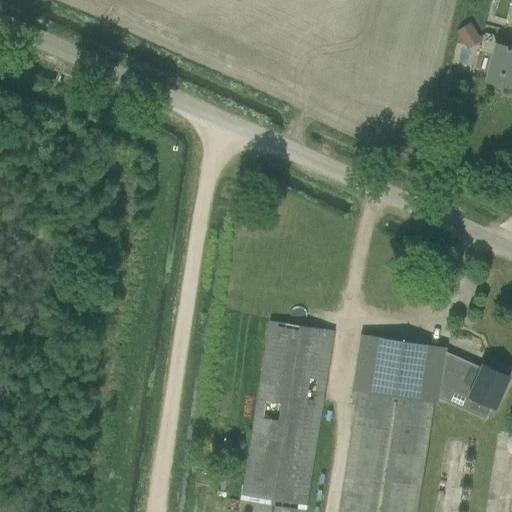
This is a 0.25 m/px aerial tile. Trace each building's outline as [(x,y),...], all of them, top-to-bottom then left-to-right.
[(457,38),(456,44),(465,45),(479,37),(471,23),(459,31),(457,32),(458,34),(458,36),(457,38)] [(511,48),(495,44),(486,81),(511,87),(511,48)] [(306,511),(333,331),(270,321),(240,511),(306,511)] [(424,364),(427,346),(361,335),(352,390),(351,399),(355,400),(338,511),(418,511),(434,403),(438,404),(443,372),(444,367),(424,364)] [(496,408),(509,377),(483,365),(482,368),(446,352),(446,349),(427,346),(424,364),(444,367),(443,372),(474,385),(463,410),(486,420),(492,406),(496,408)]
